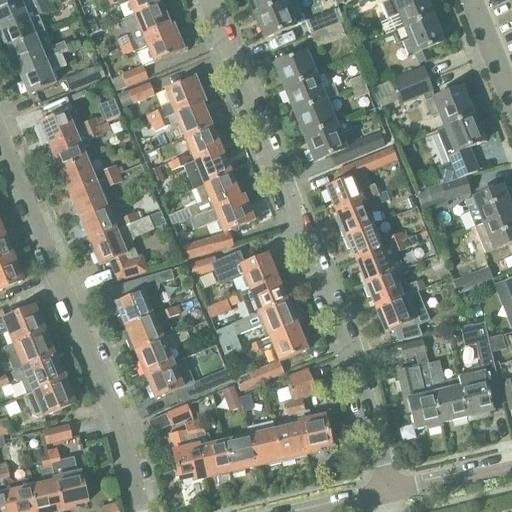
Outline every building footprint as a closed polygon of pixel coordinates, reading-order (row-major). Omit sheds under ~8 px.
[(22,0),(18,2),(17,0),(0,0),(0,21),(45,3),(43,0),(31,0),(29,1),(28,0),(22,0)] [(160,5),(157,0),(104,0),(100,2),(103,9),(117,3),(118,6),(128,2),(134,16),(160,5)] [(247,0),(253,15),(283,3),(283,4),(292,0),(247,0)] [(304,23),(295,0),(292,0),(283,4),(283,3),(253,15),(263,40),(293,28),(303,23),(304,23)] [(432,17),(424,0),(391,0),(382,4),(388,20),(398,16),(404,28),(432,17)] [(52,10),(48,2),(45,3),(0,21),(0,29),(7,47),(33,36),(23,13),(30,9),(34,18),(52,10)] [(143,38),(169,27),(160,5),(134,16),(143,38)] [(304,23),(303,23),(310,38),(341,25),(335,10),(304,23)] [(432,17),(404,28),(393,32),(398,43),(408,39),(414,54),(442,42),(432,17)] [(91,33),(97,30),(94,21),(87,24),(91,33)] [(346,38),(341,25),(310,38),(315,51),(346,38)] [(169,27),(143,38),(135,42),(119,49),(122,56),(146,46),(153,63),(183,51),(172,26),(169,27)] [(43,32),(33,36),(7,47),(17,71),(58,53),(65,50),(61,43),(49,48),(43,32)] [(131,35),(116,41),(119,49),(135,42),(132,34),(131,35)] [(430,47),(414,54),(417,61),(433,55),(430,47)] [(28,95),(53,85),(48,73),(56,70),(54,65),(62,62),(58,53),(17,71),(28,95)] [(284,89),(313,77),(303,53),(274,65),(284,89)] [(69,92),(104,78),(98,65),(64,79),(69,92)] [(126,88),(147,80),(141,66),(110,79),(115,91),(125,87),(126,88)] [(391,86),(387,88),(390,95),(427,80),(422,69),(390,82),(391,86)] [(318,90),(313,77),(284,89),(293,113),(323,101),(337,95),(333,84),(318,90)] [(361,77),(349,82),(352,91),(365,86),(361,77)] [(175,115),(202,105),(204,104),(194,79),(165,90),(170,103),(160,107),(161,110),(145,116),(149,125),(151,124),(151,125),(167,118),(175,115)] [(399,105),(423,95),(432,118),(439,115),(444,129),(473,118),(472,115),(474,114),(470,105),(468,105),(461,88),(434,99),(431,93),(432,92),(427,80),(390,95),(377,100),(380,108),(397,101),(399,105)] [(133,105),(154,96),(148,83),(117,96),(121,105),(131,101),(133,105)] [(356,100),(368,95),(365,86),(352,91),(356,100)] [(71,128),(65,113),(71,110),(66,98),(42,108),(47,119),(39,122),(49,146),(104,123),(102,117),(96,120),(95,118),(71,128)] [(303,137),(333,125),(323,101),(293,113),(303,137)] [(185,139),(211,128),(202,105),(175,115),(185,139)] [(154,132),(170,126),(167,118),(151,125),(154,132)] [(478,131),(473,118),(444,129),(436,132),(450,165),(439,169),(445,185),(476,172),(467,149),(483,142),(482,140),(485,138),(482,129),(478,131)] [(350,129),(346,120),(333,126),(333,125),(303,137),(313,161),(343,149),(337,135),(350,129)] [(105,124),(104,123),(49,146),(59,169),(84,159),(80,150),(89,146),(87,141),(110,131),(107,123),(105,124)] [(194,161),(220,150),(211,128),(185,139),(194,161)] [(379,135),(350,147),(355,159),(383,147),(379,135)] [(359,163),(364,174),(397,161),(392,149),(359,163)] [(193,191),(204,187),(204,186),(230,175),(220,150),(194,161),(194,162),(186,166),(183,167),(193,191)] [(170,172),(183,167),(186,166),(183,158),(167,164),(170,172)] [(68,193),(94,182),(84,159),(59,169),(68,193)] [(333,213),(334,214),(378,196),(377,194),(374,186),(370,188),(369,186),(364,174),(359,163),(337,172),(341,183),(324,190),(333,213)] [(103,180),(118,173),(115,166),(100,173),(103,180)] [(151,179),(162,175),(159,169),(148,173),(151,179)] [(107,189),(122,182),(118,173),(103,180),(107,189)] [(153,185),(164,181),(162,175),(151,179),(153,185)] [(240,198),(230,175),(204,186),(204,187),(209,199),(185,209),(186,210),(175,215),(179,224),(189,220),(243,197),(240,198)] [(465,179),(441,186),(445,200),(447,204),(471,197),(465,179)] [(78,217),(104,206),(94,182),(68,193),(78,217)] [(441,186),(416,194),(421,207),(445,200),(441,186)] [(475,228),(511,213),(500,187),(464,201),(475,228)] [(344,238),(345,239),(371,228),(370,227),(366,216),(378,211),(376,207),(389,202),(386,193),(378,196),(334,214),(344,238)] [(253,221),(243,197),(189,220),(193,229),(218,219),(223,233),(253,221)] [(89,242),(114,232),(104,206),(78,217),(89,242)] [(137,258),(131,245),(134,239),(154,231),(151,226),(164,220),(161,212),(160,212),(153,215),(139,221),(123,228),(114,232),(89,242),(99,266),(107,262),(116,284),(147,274),(142,256),(137,258)] [(123,228),(139,221),(135,213),(119,220),(123,228)] [(486,254),(511,243),(511,214),(511,213),(475,228),(486,254)] [(354,261),(354,263),(381,252),(380,250),(371,228),(345,239),(354,261)] [(387,240),(390,248),(406,241),(403,233),(387,240)] [(0,262),(11,258),(1,234),(0,234),(0,262)] [(364,286),(365,287),(401,272),(403,271),(396,254),(418,245),(415,237),(406,241),(390,248),(381,252),(354,263),(364,286)] [(184,261),(212,253),(207,238),(180,246),(184,261)] [(276,279),(266,255),(215,275),(218,283),(231,278),(231,280),(243,275),(249,290),(276,279)] [(192,277),(217,270),(213,256),(188,264),(192,277)] [(0,290),(21,282),(11,258),(0,262),(0,290)] [(457,279),(478,270),(476,264),(455,272),(457,279)] [(457,294),(492,280),(487,267),(478,270),(457,279),(452,281),(457,294)] [(157,291),(157,289),(158,287),(158,284),(174,279),(171,271),(108,289),(109,290),(115,303),(114,303),(124,327),(152,316),(146,302),(148,302),(150,300),(151,299),(153,298),(155,296),(156,294),(156,292),(157,291)] [(374,310),(375,311),(417,293),(426,290),(422,281),(407,287),(401,272),(365,287),(374,310)] [(285,302),(276,279),(249,290),(240,294),(240,295),(242,295),(245,302),(243,303),(250,318),(259,314),(259,313),(285,302)] [(429,322),(417,293),(375,311),(384,334),(394,330),(399,342),(420,337),(417,328),(429,322)] [(245,302),(242,295),(240,295),(207,308),(211,320),(230,312),(229,308),(243,303),(245,302)] [(269,337),(295,326),(285,302),(259,313),(259,314),(250,318),(231,326),(231,327),(215,333),(225,357),(241,351),(235,338),(264,326),(269,337)] [(133,351),(172,335),(165,319),(180,312),(177,305),(152,316),(124,327),(133,351)] [(42,333),(32,309),(0,322),(0,335),(7,333),(13,346),(42,333)] [(492,365),(483,324),(471,327),(471,325),(459,328),(464,347),(475,345),(480,367),(470,369),(472,375),(456,379),(465,419),(492,412),(483,373),(482,374),(480,368),(492,365)] [(305,350),(295,326),(269,337),(244,347),(248,355),(272,345),(279,362),(305,350)] [(143,376),(171,364),(166,352),(176,347),(175,344),(188,339),(185,330),(172,335),(133,351),(143,376)] [(23,370),(52,357),(42,333),(13,346),(23,370)] [(491,349),(504,346),(502,336),(489,339),(491,349)] [(427,364),(421,341),(397,346),(401,360),(412,357),(415,367),(394,372),(406,416),(409,415),(413,432),(425,429),(426,432),(440,428),(440,425),(427,364)] [(63,381),(52,357),(23,370),(10,375),(13,382),(17,384),(20,384),(25,397),(63,381)] [(153,400),(181,388),(192,384),(182,359),(171,364),(143,376),(153,400)] [(240,391),(283,373),(279,362),(235,380),(240,391)] [(443,382),(438,362),(427,364),(440,425),(465,419),(456,379),(443,382)] [(206,392),(229,382),(224,370),(201,380),(206,392)] [(303,411),(300,398),(314,392),(305,370),(285,378),(289,387),(291,397),(295,414),(297,425),(305,454),(317,451),(316,447),(329,444),(329,441),(330,440),(328,431),(326,431),(323,416),(309,418),(307,410),(303,411)] [(37,421),(43,418),(73,406),(63,381),(25,397),(25,398),(24,399),(31,418),(37,421)] [(225,401),(237,397),(233,388),(221,392),(225,401)] [(243,413),(253,410),(250,396),(239,399),(243,413)] [(287,416),(295,414),(291,397),(283,399),(287,416)] [(170,426),(191,417),(187,405),(165,414),(170,426)] [(0,435),(15,432),(11,418),(0,420),(0,435)] [(204,478),(199,448),(197,438),(204,436),(200,420),(183,424),(185,431),(168,435),(175,466),(173,467),(175,477),(177,477),(178,480),(191,477),(192,480),(204,478)] [(281,463),(293,460),(292,457),(305,454),(297,425),(273,431),(281,463)] [(45,445),(70,439),(67,426),(42,432),(45,445)] [(267,466),(281,463),(273,431),(248,437),(254,466),(266,463),(267,466)] [(231,475),(243,472),(243,469),(254,466),(248,437),(223,443),(231,475)] [(231,475),(223,443),(199,448),(204,478),(217,475),(218,478),(231,475)] [(34,511),(61,511),(54,479),(51,466),(59,464),(56,448),(39,451),(43,469),(39,469),(43,486),(29,489),(34,511)] [(12,483),(10,480),(5,461),(0,461),(0,477),(7,511),(34,511),(29,489),(27,479),(12,483)] [(83,488),(80,473),(54,479),(61,511),(67,511),(75,510),(74,506),(87,503),(86,499),(88,498),(86,488),(83,488)]
